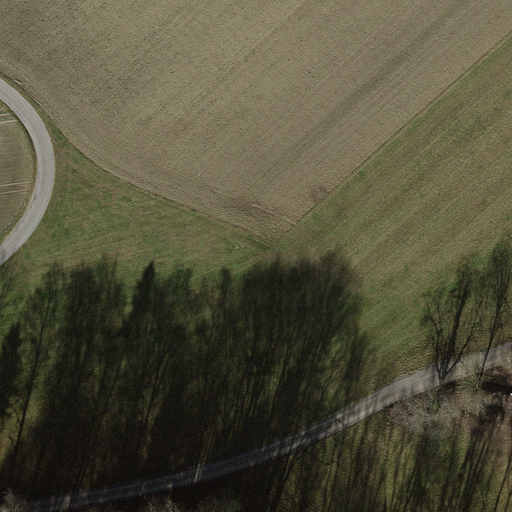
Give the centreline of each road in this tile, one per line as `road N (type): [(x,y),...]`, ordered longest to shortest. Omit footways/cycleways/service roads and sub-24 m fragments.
road 1 (track): [(0,501),(197,479),(511,350)]
road 2 (track): [(0,89),(18,98),(43,132),(48,176),(42,216),(0,255)]
